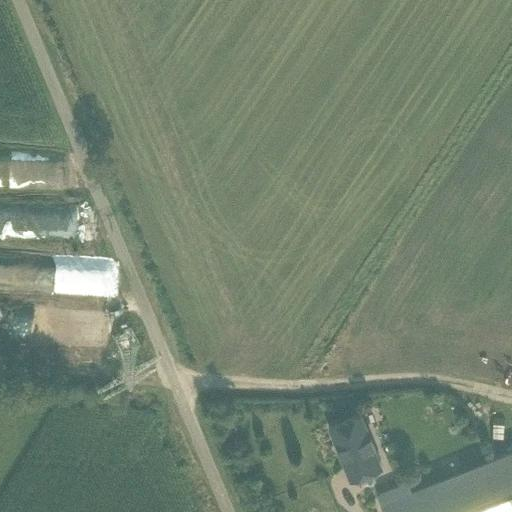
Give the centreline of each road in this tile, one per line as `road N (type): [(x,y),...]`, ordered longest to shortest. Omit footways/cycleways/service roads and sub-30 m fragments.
road 1 (unclassified): [(236,511),(26,0)]
road 2 (track): [(0,359),(185,386)]
